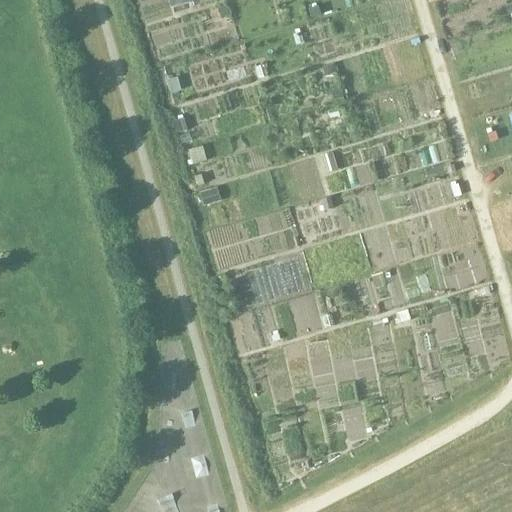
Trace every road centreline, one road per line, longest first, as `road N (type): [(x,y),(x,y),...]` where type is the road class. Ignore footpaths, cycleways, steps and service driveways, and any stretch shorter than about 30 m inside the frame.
road 1 (track): [(511,316),(418,0)]
road 2 (track): [(302,511),(460,429),(511,388)]
